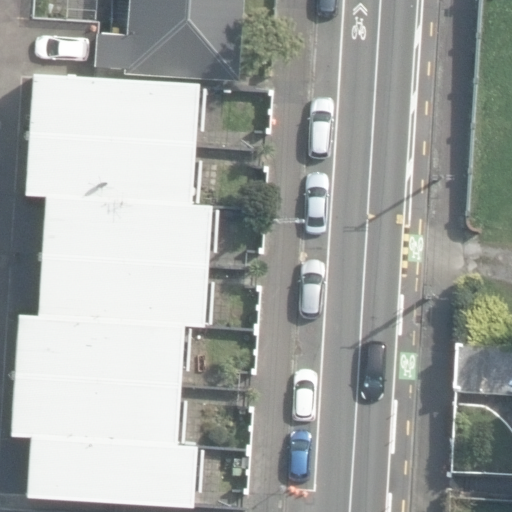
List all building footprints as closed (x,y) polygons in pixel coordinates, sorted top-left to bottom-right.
[(241,0),(128,0),(126,35),(97,34),(95,67),(123,69),(123,74),(238,80),(241,0)] [(203,129),(205,91),(189,90),(190,84),(27,77),(24,132),(184,142),(185,129),(203,129)] [(196,204),(199,160),(185,159),(186,142),(184,142),(24,132),(21,195),(40,196),(196,204)] [(213,253),(216,212),(203,211),(203,204),(196,204),(40,196),(37,254),(199,262),(199,253),(213,253)] [(209,324),(211,282),(197,281),(199,262),(37,254),(34,316),(189,323),(209,324)] [(186,370),(189,323),(34,316),(13,315),(9,372),(171,379),(173,379),(173,369),(186,370)] [(455,395),(511,397),(511,351),(457,348),(455,395)] [(182,444),(184,400),(170,399),(171,379),(9,372),(6,435),(25,436),(182,444)] [(199,492),(201,452),(185,451),(186,445),(182,444),(25,436),(22,496),(186,506),(187,491),(199,492)]
